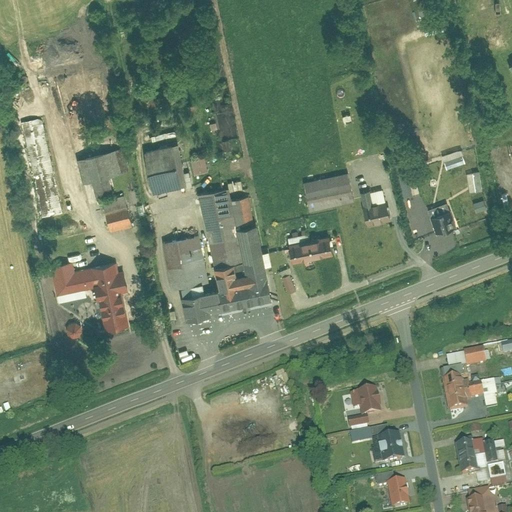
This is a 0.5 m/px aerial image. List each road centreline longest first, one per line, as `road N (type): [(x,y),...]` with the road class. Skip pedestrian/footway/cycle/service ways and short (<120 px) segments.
road 1 (secondary): [(396,298),(0,455)]
road 2 (residential): [(396,298),(438,511)]
road 3 (secondary): [(511,252),(396,298)]
